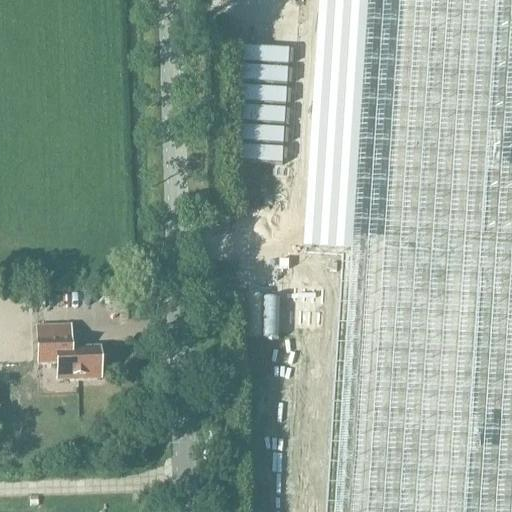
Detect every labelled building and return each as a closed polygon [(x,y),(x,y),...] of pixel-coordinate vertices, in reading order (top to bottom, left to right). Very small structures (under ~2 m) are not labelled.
[(511,511),(511,0),(321,0),(313,118),(305,254),(342,256),(334,388),(326,509),(325,511),(511,511)] [(243,49),(242,64),(289,67),(290,51),(243,49)] [(242,68),(241,83),(288,87),(289,71),(242,68)] [(241,88),(240,104),(287,107),(288,91),(241,88)] [(239,108),(238,124),(285,127),(286,111),(239,108)] [(238,128),(237,143),(284,147),(285,131),(238,128)] [(237,147),(236,163),(283,166),(284,150),(237,147)] [(70,350),(69,327),(37,328),(37,340),(38,365),(56,365),(57,382),(99,381),(98,349),(70,350)] [(108,468),(136,471),(139,448),(111,444),(108,468)]
